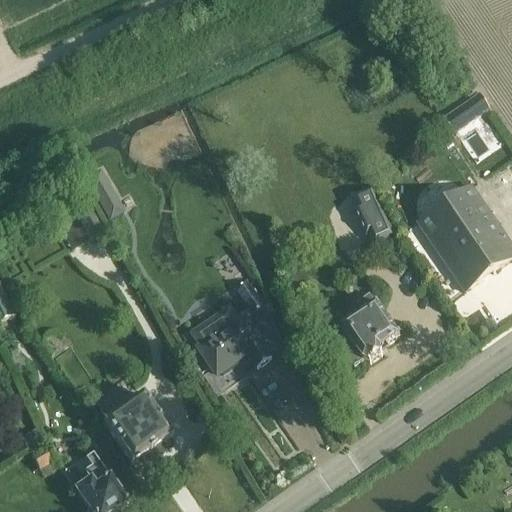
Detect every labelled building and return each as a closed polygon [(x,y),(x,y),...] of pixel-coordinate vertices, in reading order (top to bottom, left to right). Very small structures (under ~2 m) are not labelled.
[(100,171),(85,180),(102,210),(117,202),(100,171)] [(466,296),(479,287),(511,264),(511,249),(508,243),(471,190),(418,226),(466,296)] [(372,192),(352,201),(356,211),(353,212),(366,241),(369,239),(374,248),(394,239),(372,192)] [(86,201),(70,209),(89,243),(104,235),(86,201)] [(287,287),(290,286),(297,301),(311,294),(304,278),(303,279),(299,272),(283,278),(287,287)] [(228,286),(217,299),(228,309),(239,296),(228,286)] [(254,317),(264,309),(248,286),(237,293),(254,317)] [(0,327),(14,321),(0,290),(0,327)] [(356,349),(344,356),(354,372),(365,365),(371,367),(382,359),(382,353),(400,341),(389,324),(371,298),(358,306),(365,315),(342,330),(356,349)] [(231,310),(193,335),(203,349),(199,352),(218,378),(221,376),(223,378),(241,366),(239,364),(247,358),(258,372),(272,362),(262,347),(266,344),(248,318),(241,323),(231,310)] [(103,425),(119,450),(131,466),(132,468),(132,466),(141,460),(146,466),(150,467),(165,457),(166,452),(162,446),(170,440),(172,440),(159,422),(143,398),(103,425)] [(61,453),(40,462),(46,474),(67,466),(61,453)] [(75,494),(86,509),(87,511),(117,511),(126,506),(115,489),(93,458),(85,463),(91,471),(84,476),(89,484),(75,494)]
